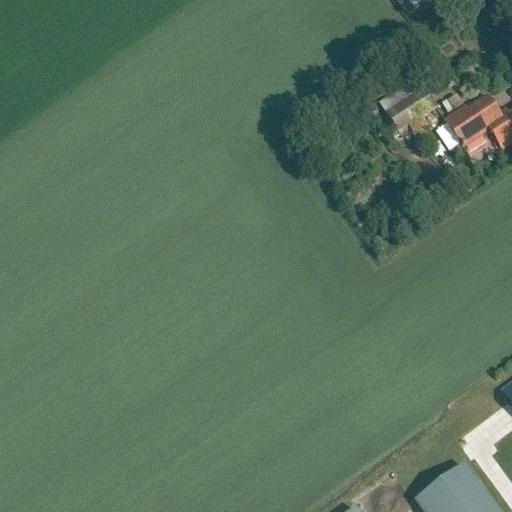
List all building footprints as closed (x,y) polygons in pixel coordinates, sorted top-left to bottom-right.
[(404,0),(413,11),(428,0),(427,0),(404,0)] [(424,93),(385,117),(397,136),(436,112),(424,93)] [(487,98),(466,111),(464,108),(442,123),(461,151),(488,133),(501,152),(511,144),(511,114),(509,116),(505,110),(498,114),(487,98)] [(511,411),(511,385),(500,395),(511,411)] [(496,511),(464,467),(413,504),(418,511),(496,511)]
